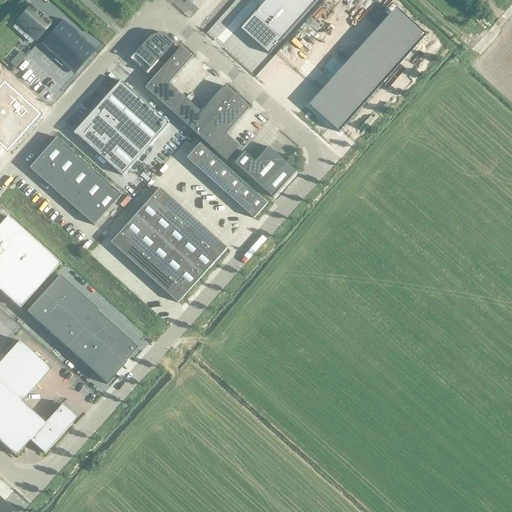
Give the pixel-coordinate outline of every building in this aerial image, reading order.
[(267,0),(242,29),(270,54),(318,0),(267,0)] [(26,32),(36,41),(52,23),(32,5),(18,20),(28,29),(26,32)] [(63,20),(40,45),(56,59),(56,58),(70,71),(92,47),(85,41),(86,40),(63,20)] [(159,62),(175,44),(166,36),(161,35),(157,35),(152,37),(143,47),(159,62)] [(182,48),(146,89),(227,161),(240,147),(227,135),(250,109),(225,87),(202,113),(170,84),(193,58),(182,48)] [(21,50),(11,63),(16,67),(26,54),(21,50)] [(310,106),(340,133),(385,83),(354,56),(310,106)] [(4,82),(0,86),(0,147),(6,152),(40,114),(4,82)] [(121,83),(95,113),(97,114),(143,155),(170,125),(122,82),(120,83),(121,83)] [(97,114),(78,135),(123,176),(143,155),(97,114)] [(31,169),(95,226),(122,195),(58,138),(31,169)] [(199,169),(212,154),(201,144),(188,159),(199,169)] [(293,169),(286,162),(269,147),(257,162),(246,152),(235,164),(274,198),(297,172),(293,169)] [(210,179),(223,164),(212,154),(199,169),(210,179)] [(221,189),(234,174),(223,164),(210,179),(221,189)] [(232,199),(246,184),(234,174),(221,189),(232,199)] [(232,199),(243,209),(257,194),(246,184),(232,199)] [(150,228),(174,201),(161,189),(137,216),(150,228)] [(255,219),(268,204),(257,194),(243,209),(255,219)] [(163,240),(188,213),(174,201),(150,228),(163,240)] [(177,252),(201,225),(188,213),(163,240),(177,252)] [(0,291),(20,309),(60,264),(7,216),(0,223),(0,291)] [(150,228),(137,216),(112,244),(125,256),(150,228)] [(190,264),(215,237),(201,225),(177,252),(190,264)] [(163,240),(150,228),(125,256),(139,267),(163,240)] [(203,276),(228,249),(215,237),(190,264),(203,276)] [(177,252),(163,240),(139,267),(152,280),(177,252)] [(190,264),(177,252),(152,280),(165,292),(190,264)] [(203,276),(190,264),(165,292),(179,304),(203,276)] [(58,276),(42,294),(55,305),(71,287),(58,276)] [(71,287),(55,305),(56,306),(65,314),(69,318),(85,300),(71,287)] [(42,294),(25,312),(40,325),(56,306),(55,305),(42,294)] [(85,300),(69,318),(74,323),(80,328),(96,310),(85,300)] [(56,306),(40,325),(49,332),(65,314),(56,306)] [(96,310),(80,328),(83,330),(91,338),(107,320),(96,310)] [(65,314),(49,332),(58,341),(74,323),(69,318),(65,314)] [(107,320),(91,338),(96,342),(103,348),(119,330),(107,320)] [(74,323),(58,341),(66,348),(83,330),(80,328),(74,323)] [(83,330),(66,348),(80,360),(96,342),(91,338),(83,330)] [(119,330),(103,348),(107,352),(123,366),(139,348),(119,330)] [(44,454),(74,418),(68,413),(69,412),(61,405),(45,423),(22,402),(51,370),(19,341),(0,362),(0,442),(16,456),(29,441),(44,454)] [(96,342),(80,360),(91,370),(107,352),(103,348),(96,342)] [(107,352),(91,370),(106,384),(123,366),(107,352)] [(0,511),(15,511),(4,501),(0,498),(0,511)]
